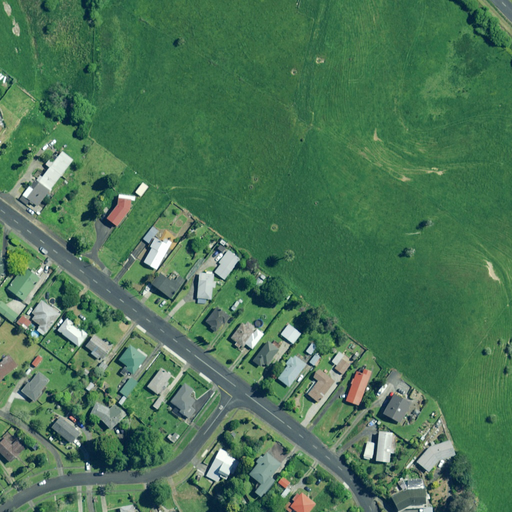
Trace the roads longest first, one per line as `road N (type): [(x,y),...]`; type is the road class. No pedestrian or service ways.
road 1 (residential): [(238,388),(0,209)]
road 2 (residential): [(0,511),(52,483),(170,468),(238,388)]
road 3 (residential): [(372,511),(354,481),(238,388)]
